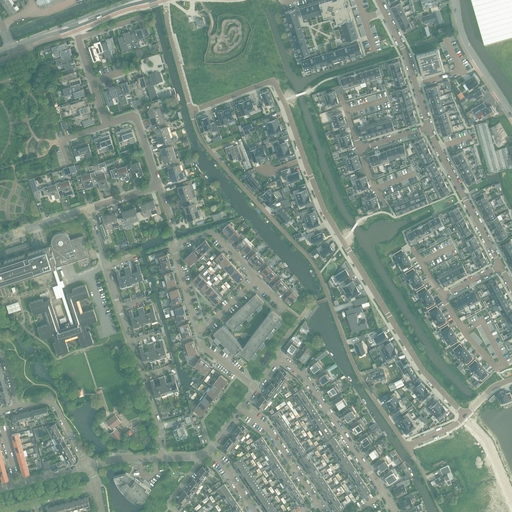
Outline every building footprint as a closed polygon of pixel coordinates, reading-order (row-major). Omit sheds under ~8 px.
[(7,0),(3,4),(6,9),(12,5),(14,3),(11,0),(7,0)] [(325,0),(319,2),(322,13),(324,17),(331,15),(332,16),(335,16),(337,23),(340,22),(352,18),(346,0),(325,0)] [(420,0),(423,9),(435,5),(433,0),(420,0)] [(511,0),(471,0),(484,43),(511,35),(511,0)] [(319,2),(314,4),(317,14),(322,13),(319,2)] [(400,2),(391,7),(393,12),(403,7),(400,2)] [(314,4),(309,5),(313,16),(317,14),(314,4)] [(12,5),(6,9),(10,15),(16,11),(19,9),(17,5),(14,7),(12,5)] [(309,5),(304,7),(308,17),(313,16),(309,5)] [(304,7),(299,9),(303,19),(308,17),(304,7)] [(403,7),(393,12),(396,17),(404,13),(406,12),(403,7)] [(295,9),(285,12),(286,17),(297,14),(295,9)] [(432,14),(423,17),(425,23),(435,20),(436,24),(442,22),(439,10),(432,12),(432,14)] [(404,13),(396,17),(398,22),(407,17),(404,13)] [(297,14),(286,17),(288,22),(298,19),(297,14)] [(199,17),(196,18),(198,27),(204,25),(202,19),(199,20),(199,17)] [(407,17),(398,22),(401,27),(409,22),(407,17)] [(352,18),(340,22),(342,27),(353,23),(351,19),(352,19),(352,18)] [(298,19),(288,22),(289,27),(300,24),(298,19)] [(409,22),(401,27),(403,32),(406,30),(407,32),(413,29),(412,27),(414,26),(411,21),(409,22)] [(353,23),(342,27),(344,32),(354,28),(353,23)] [(300,24),(289,27),(291,32),(301,28),(300,24)] [(427,26),(422,28),(424,37),(430,35),(427,26)] [(136,33),(130,35),(132,42),(134,48),(138,47),(140,46),(138,40),(149,37),(146,27),(144,28),(141,29),(141,28),(140,28),(138,29),(135,30),(136,33)] [(301,28),(291,32),(293,37),(303,34),(301,28)] [(354,28),(344,32),(345,36),(356,33),(354,28)] [(124,37),(118,39),(122,52),(128,50),(126,44),(132,42),(130,35),(129,32),(128,32),(126,33),(123,34),(124,37)] [(356,33),(345,36),(347,42),(357,38),(356,33)] [(303,34),(293,37),(294,42),(305,39),(303,34)] [(107,42),(101,44),(103,52),(105,58),(111,56),(109,50),(115,48),(112,37),(106,39),(107,42)] [(305,39),(294,42),(296,47),(306,44),(305,39)] [(97,54),(103,52),(101,44),(100,41),(94,43),(95,46),(89,48),(93,62),(99,60),(97,54)] [(60,52),(61,58),(62,58),(69,55),(72,54),(70,48),(67,49),(65,43),(51,48),(53,54),(60,52)] [(359,43),(353,45),(356,55),(362,53),(359,43)] [(306,44),(296,47),(297,52),(308,49),(306,44)] [(353,45),(347,46),(350,57),(356,55),(353,45)] [(347,46),(341,48),(345,59),(350,57),(347,46)] [(341,48),(336,50),(339,60),(345,59),(341,48)] [(308,49),(297,52),(299,58),(310,54),(308,49)] [(336,50),(330,52),(333,62),(339,60),(336,50)] [(419,58),(418,58),(420,66),(421,66),(422,69),(421,70),(422,73),(423,76),(431,74),(433,73),(433,75),(450,71),(448,63),(442,65),(442,64),(441,64),(440,61),(441,61),(439,52),(438,53),(437,50),(418,55),(419,58)] [(330,52),(324,54),(327,64),(333,62),(330,52)] [(324,54),(318,55),(322,66),(327,64),(324,54)] [(68,72),(74,70),(73,67),(76,66),(74,60),(71,61),(69,55),(62,58),(61,58),(55,60),(57,66),(64,64),(66,70),(67,69),(68,72)] [(318,55),(313,57),(316,68),(322,66),(318,55)] [(313,57),(307,59),(310,69),(316,68),(313,57)] [(307,59),(301,61),(304,71),(310,69),(307,59)] [(392,63),(387,64),(389,70),(390,70),(400,67),(398,61),(395,62),(395,61),(392,62),(392,63)] [(379,67),(373,68),(376,80),(382,78),(381,76),(380,73),(380,70),(379,67)] [(400,67),(390,70),(391,75),(393,75),(392,75),(402,72),(400,67)] [(373,68),(367,70),(371,81),(370,81),(371,82),(376,80),(373,68)] [(74,70),(68,72),(68,74),(61,76),(63,82),(69,80),(71,86),(78,84),(81,83),(79,77),(76,78),(74,70)] [(367,70),(362,72),(365,82),(370,81),(371,81),(367,70)] [(150,77),(145,79),(147,87),(150,97),(157,95),(153,85),(159,83),(159,81),(162,80),(160,72),(156,73),(149,75),(150,77)] [(362,72),(357,74),(360,84),(365,82),(362,72)] [(402,72),(392,75),(393,75),(394,80),(403,78),(402,72)] [(357,74),(351,75),(355,87),(360,85),(360,84),(357,74)] [(351,75),(346,77),(349,88),(355,87),(351,75)] [(132,83),(130,84),(132,90),(134,89),(137,97),(143,95),(141,89),(147,87),(145,79),(144,77),(142,77),(141,77),(140,78),(137,79),(138,81),(132,83)] [(346,77),(340,79),(343,90),(349,88),(346,77)] [(474,78),(466,83),(469,88),(467,89),(469,92),(473,90),(472,87),(478,83),(477,81),(478,81),(475,77),(475,78),(474,78)] [(394,80),(393,80),(395,86),(405,83),(403,78),(394,80)] [(121,87),(116,89),(118,96),(120,103),(121,106),(127,104),(126,101),(124,94),(130,92),(133,92),(132,90),(130,84),(128,85),(127,82),(125,83),(123,83),(120,84),(121,87)] [(80,90),(78,84),(71,86),(65,88),(67,94),(73,92),(75,98),(85,95),(83,89),(80,90)] [(436,86),(427,89),(428,94),(439,91),(440,91),(438,85),(436,86)] [(109,91),(104,93),(108,107),(114,105),(112,98),(118,96),(116,89),(115,86),(109,88),(109,91)] [(406,87),(395,90),(397,96),(398,96),(408,93),(406,87)] [(476,91),(468,96),(471,101),(475,98),(476,100),(484,95),(480,89),(476,92),(476,91)] [(326,90),(320,92),(323,101),(336,96),(334,90),(327,93),(326,90)] [(264,100),(261,101),(264,107),(273,103),(272,100),(273,100),(272,97),(271,98),(270,95),(271,94),(270,92),(269,92),(268,91),(262,94),(264,100)] [(439,91),(428,94),(430,99),(439,96),(439,97),(440,96),(439,91)] [(408,93),(398,96),(399,102),(410,98),(408,93)] [(336,96),(323,101),(324,101),(326,106),(325,106),(326,110),(332,108),(331,105),(338,102),(336,96)] [(439,96),(430,99),(431,104),(441,102),(439,97),(439,96)] [(410,98),(399,102),(401,107),(401,108),(411,105),(412,104),(410,98)] [(245,101),(244,101),(249,113),(250,113),(255,111),(258,110),(256,104),(253,105),(251,99),(245,101)] [(78,109),(80,115),(88,112),(91,112),(89,106),(86,107),(84,100),(70,105),(72,111),(78,109)] [(241,110),(237,111),(239,117),(249,113),(244,101),(243,100),(239,102),(239,103),(238,103),(241,110)] [(148,111),(150,118),(163,114),(163,113),(164,112),(164,111),(164,110),(164,109),(163,109),(162,108),(162,107),(161,104),(159,105),(158,102),(152,104),(154,109),(148,111)] [(441,102),(431,104),(433,110),(442,107),(442,106),(441,102)] [(401,107),(401,108),(402,113),(402,114),(413,110),(411,105),(401,108),(401,107)] [(442,107),(433,110),(435,115),(436,115),(436,114),(445,112),(445,111),(443,106),(442,106),(442,107)] [(478,106),(472,110),(475,115),(476,114),(479,119),(484,115),(486,117),(488,116),(489,117),(494,113),(493,112),(494,112),(494,111),(494,110),(492,106),(491,107),(490,106),(482,111),(481,110),(478,106)] [(224,110),(228,123),(238,119),(235,113),(232,114),(230,108),(224,110)] [(220,119),(216,120),(218,126),(228,123),(224,110),(223,110),(218,111),(218,112),(218,113),(220,119)] [(402,113),(401,114),(403,120),(404,120),(404,119),(415,116),(413,110),(402,114),(402,113)] [(333,111),(327,113),(329,117),(331,116),(333,121),(344,118),(342,112),(334,114),(333,111)] [(445,112),(436,114),(436,115),(438,120),(449,116),(448,111),(445,111),(445,112)] [(90,118),(88,112),(80,115),(74,117),(76,123),(82,121),(84,127),(95,123),(93,117),(90,118)] [(158,123),(159,126),(167,123),(166,120),(165,120),(165,119),(165,118),(165,115),(164,115),(163,114),(150,118),(152,125),(158,123)] [(202,118),(201,119),(206,131),(212,129),(213,131),(217,130),(214,121),(210,123),(208,116),(207,117),(206,116),(202,117),(202,118)] [(415,116),(404,119),(404,120),(406,125),(407,125),(410,124),(411,125),(414,124),(413,123),(416,122),(415,116)] [(449,116),(438,120),(439,125),(451,121),(449,116)] [(269,117),(263,119),(267,129),(279,125),(279,124),(277,118),(271,121),(269,117)] [(335,127),(332,128),(334,131),(339,129),(338,126),(346,124),(344,118),(333,121),(335,127)] [(391,118),(385,119),(389,131),(394,129),(391,118)] [(385,119),(380,121),(384,133),(389,131),(385,119)] [(380,121),(375,123),(379,134),(384,133),(380,121)] [(451,121),(439,125),(441,130),(452,126),(451,121)] [(505,170),(511,167),(511,145),(495,151),(487,121),(475,125),(488,173),(505,168),(505,170)] [(498,123),(491,127),(497,138),(495,139),(499,145),(506,141),(503,136),(506,135),(502,127),(502,126),(499,122),(497,123),(498,123)] [(155,130),(157,137),(169,133),(167,126),(168,126),(167,123),(159,126),(160,128),(155,130)] [(375,123),(370,124),(374,136),(379,134),(375,123)] [(370,124),(365,126),(368,137),(374,136),(370,124)] [(279,125),(267,129),(270,138),(276,136),(275,133),(282,131),(279,125)] [(365,126),(359,127),(360,130),(363,139),(368,137),(365,126)] [(452,126),(441,130),(443,135),(452,133),(454,132),(452,126)] [(131,143),(136,142),(131,128),(123,130),(123,129),(120,130),(121,131),(116,133),(119,142),(129,139),(131,143)] [(340,132),(334,134),(338,144),(351,139),(349,133),(341,136),(340,132)] [(165,145),(173,142),(178,140),(176,136),(171,138),(169,133),(157,137),(159,143),(164,142),(165,145)] [(109,151),(114,149),(109,135),(102,137),(101,136),(98,137),(99,138),(94,140),(97,149),(107,146),(109,151)] [(241,138),(238,140),(246,160),(243,161),(246,169),(252,167),(241,138)] [(422,138),(412,143),(414,149),(425,143),(422,138)] [(351,139),(338,144),(340,149),(341,153),(346,151),(345,148),(353,145),(351,139)] [(278,141),(272,143),(276,153),(289,148),(288,148),(286,142),(280,144),(278,141)] [(77,145),(72,147),(75,157),(81,155),(85,153),(87,158),(92,156),(87,142),(79,144),(79,143),(76,144),(77,145)] [(160,149),(162,156),(174,152),(172,146),(174,145),(173,142),(165,145),(166,147),(160,149)] [(425,143),(414,149),(417,154),(428,148),(425,143)] [(233,145),(226,148),(228,155),(229,154),(231,160),(232,159),(233,160),(234,159),(233,159),(236,158),(237,157),(238,158),(239,161),(242,160),(237,145),(233,147),(233,145)] [(403,145),(397,147),(400,156),(401,158),(407,156),(406,153),(405,150),(403,145)] [(255,146),(249,148),(250,150),(251,154),(254,161),(260,159),(255,146)] [(255,146),(260,159),(260,158),(266,156),(262,146),(256,148),(255,146)] [(397,147),(392,148),(394,158),(400,156),(397,147)] [(289,148),(276,153),(280,162),(286,160),(284,157),(291,154),(289,148)] [(392,148),(386,150),(386,151),(388,159),(389,159),(394,158),(392,148)] [(428,148),(417,154),(420,159),(421,158),(430,153),(428,148)] [(461,151),(452,156),(455,161),(466,155),(463,150),(461,151)] [(386,151),(380,153),(384,164),(390,162),(389,159),(388,159),(386,151)] [(170,161),(171,164),(179,161),(178,158),(176,159),(174,152),(162,156),(164,163),(170,161)] [(380,153),(374,154),(378,166),(384,164),(380,153)] [(430,153),(421,158),(424,163),(433,158),(430,153)] [(348,154),(342,156),(344,159),(345,159),(346,164),(359,160),(357,154),(349,157),(348,154)] [(374,154),(368,156),(372,168),(378,166),(374,154)] [(466,155),(455,161),(458,166),(468,160),(466,155)] [(359,160),(346,164),(348,170),(347,170),(348,174),(354,172),(353,169),(361,166),(359,160)] [(468,160),(458,166),(460,170),(470,165),(470,166),(471,165),(468,160)] [(167,168),(169,175),(181,171),(179,164),(180,164),(179,161),(171,164),(172,166),(167,168)] [(433,161),(424,166),(427,171),(436,166),(433,161)] [(130,164),(125,166),(126,166),(128,173),(132,172),(133,174),(137,172),(138,177),(143,175),(139,162),(130,165),(130,164)] [(470,165),(460,170),(463,175),(472,170),(470,166),(470,165)] [(112,170),(110,171),(112,178),(114,178),(119,176),(120,178),(124,177),(125,181),(130,180),(128,173),(126,166),(125,166),(117,169),(117,168),(112,170)] [(436,166),(427,171),(429,176),(439,171),(436,166)] [(289,168),(281,172),(283,178),(286,177),(288,183),(300,178),(298,172),(292,174),(289,168)] [(182,170),(181,171),(169,175),(172,181),(177,180),(178,183),(186,180),(185,177),(185,176),(186,175),(185,173),(185,172),(183,171),(182,170)] [(472,170),(463,175),(465,180),(475,175),(472,170)] [(439,171),(429,176),(432,181),(442,176),(439,171)] [(94,172),(90,173),(93,185),(98,183),(100,190),(109,187),(104,173),(96,176),(94,172)] [(81,175),(76,177),(79,184),(83,183),(85,189),(94,186),(93,185),(90,173),(81,176),(81,175)] [(247,179),(246,180),(253,188),(254,187),(256,189),(259,186),(258,184),(259,183),(251,175),(250,176),(250,175),(249,176),(246,178),(247,179)] [(357,175),(351,177),(352,180),(355,179),(356,185),(367,181),(365,175),(358,178),(357,175)] [(475,175),(465,180),(468,185),(476,181),(478,180),(475,175)] [(432,181),(431,182),(434,187),(444,181),(442,176),(432,181)] [(34,178),(29,180),(32,189),(34,194),(35,198),(40,196),(39,194),(38,191),(42,190),(42,188),(38,189),(34,178)] [(59,182),(55,184),(55,185),(57,191),(59,191),(62,190),(62,192),(64,196),(68,195),(70,194),(73,193),(69,180),(60,183),(59,182)] [(177,188),(179,195),(191,191),(189,185),(191,184),(190,181),(182,183),(183,186),(177,188)] [(354,185),(354,186),(357,195),(363,193),(362,190),(369,187),(367,181),(356,185),(354,185)] [(444,181),(434,187),(436,192),(447,186),(444,181)] [(47,186),(42,188),(42,190),(44,194),(44,196),(49,194),(50,196),(54,194),(55,199),(60,198),(58,194),(57,191),(55,185),(47,187),(47,186)] [(447,186),(436,192),(439,197),(442,196),(444,195),(445,196),(447,194),(447,193),(450,192),(447,186)] [(261,196),(260,197),(264,201),(265,200),(265,201),(275,192),(275,191),(273,193),(269,188),(261,196)] [(298,189),(292,191),(296,200),(308,195),(306,189),(300,192),(298,189)] [(188,199),(189,202),(197,200),(194,190),(191,191),(179,195),(181,201),(188,199)] [(424,191),(418,193),(419,196),(423,204),(428,202),(427,200),(426,197),(425,194),(424,191)] [(477,195),(474,197),(477,202),(487,197),(488,197),(485,191),(480,194),(479,193),(477,194),(477,195)] [(275,192),(265,201),(270,205),(279,196),(275,192)] [(308,195),(296,200),(299,209),(305,207),(304,204),(311,202),(308,195)] [(367,195),(361,197),(363,201),(365,200),(367,205),(378,202),(376,196),(368,198),(367,195)] [(419,196),(414,198),(418,206),(423,204),(419,196)] [(487,197),(477,202),(479,207),(489,202),(489,201),(487,197)] [(414,198),(409,200),(413,208),(418,206),(414,198)] [(404,199),(398,201),(403,213),(408,211),(404,202),(405,201),(404,199)] [(154,200),(147,203),(150,215),(157,212),(158,215),(161,214),(159,205),(156,206),(154,200)] [(184,207),(186,214),(198,210),(196,203),(198,202),(197,200),(189,202),(190,205),(184,207)] [(405,201),(404,202),(408,211),(413,208),(409,200),(405,201)] [(398,201),(393,203),(395,209),(394,209),(395,212),(396,212),(398,215),(403,213),(398,201)] [(489,202),(479,207),(482,211),(491,207),(493,206),(490,201),(489,201),(489,202)] [(369,211),(366,212),(368,215),(373,213),(372,210),(380,207),(378,204),(378,202),(367,205),(367,207),(369,211)] [(142,211),(139,212),(142,220),(146,219),(145,216),(150,215),(147,203),(140,205),(142,211)] [(452,209),(449,211),(451,216),(452,216),(460,212),(457,206),(454,208),(454,207),(451,208),(452,209)] [(491,207),(482,211),(485,217),(493,212),(491,207)] [(135,208),(128,210),(132,222),(139,220),(139,221),(142,220),(139,212),(137,213),(135,208)] [(198,210),(186,214),(188,220),(194,218),(195,221),(203,218),(200,209),(198,210)] [(282,209),(277,214),(282,219),(281,220),(283,222),(283,221),(284,222),(285,221),(285,222),(287,223),(289,220),(290,220),(289,218),(289,217),(282,209)] [(123,217),(120,218),(123,226),(126,225),(126,224),(132,222),(128,210),(122,212),(123,217)] [(307,211),(301,213),(302,216),(305,223),(317,217),(315,212),(308,214),(307,211)] [(451,216),(449,217),(452,223),(454,222),(454,221),(463,217),(460,212),(452,216),(451,216)] [(493,212),(485,217),(487,221),(489,221),(496,217),(493,212)] [(116,213),(109,215),(112,227),(118,225),(120,230),(124,228),(123,226),(120,218),(118,219),(116,213)] [(106,229),(112,227),(109,215),(102,217),(105,223),(100,225),(106,242),(110,241),(108,235),(106,229)] [(439,216),(433,219),(438,228),(443,225),(442,221),(439,216)] [(496,217),(489,221),(491,225),(500,221),(499,221),(497,216),(496,217)] [(317,217),(305,223),(308,232),(314,229),(313,226),(316,225),(319,224),(319,223),(317,218),(317,217)] [(463,217),(454,221),(454,222),(457,226),(465,222),(463,217)] [(427,222),(428,222),(432,231),(433,231),(438,228),(433,219),(427,222)] [(500,221),(491,225),(494,230),(504,224),(502,220),(500,221)] [(223,232),(228,237),(235,230),(231,226),(233,225),(230,222),(227,225),(227,224),(223,226),(224,228),(225,227),(227,229),(223,232)] [(428,222),(422,225),(428,236),(434,233),(433,231),(432,231),(428,222)] [(457,226),(456,227),(459,232),(468,227),(465,222),(457,226)] [(504,224),(494,230),(496,235),(505,230),(507,229),(504,224)] [(422,225),(417,228),(423,238),(428,236),(422,225)] [(468,227),(459,232),(461,237),(471,232),(468,227)] [(417,228),(412,231),(417,240),(417,241),(423,238),(417,228)] [(235,239),(237,241),(243,235),(240,233),(239,234),(235,230),(228,237),(232,242),(235,239)] [(505,230),(496,235),(499,240),(507,235),(505,230)] [(412,231),(406,234),(408,237),(407,237),(408,240),(409,239),(411,243),(417,240),(412,231)] [(51,245),(0,261),(0,285),(52,268),(58,285),(53,287),(56,299),(62,297),(71,325),(74,324),(62,287),(65,287),(63,280),(60,281),(55,267),(56,267),(61,266),(90,256),(83,235),(70,239),(69,237),(67,234),(64,233),(62,232),(59,232),(56,233),(54,235),(52,237),(51,240),(51,242),(51,245)] [(314,232),(305,235),(306,239),(309,238),(311,244),(313,244),(324,239),(323,238),(325,238),(323,233),(322,234),(321,233),(319,234),(315,235),(314,232)] [(236,246),(240,250),(247,243),(244,239),(245,238),(243,235),(237,241),(239,243),(236,246)] [(474,235),(464,240),(467,246),(477,241),(474,235)] [(211,246),(208,243),(205,240),(201,244),(207,250),(211,246)] [(128,241),(118,244),(120,250),(130,247),(129,245),(128,241)] [(477,241),(467,246),(470,251),(479,247),(479,246),(477,241)] [(511,243),(510,241),(501,246),(503,251),(511,246),(511,243)] [(248,252),(249,254),(255,249),(253,246),(251,247),(247,243),(240,250),(244,255),(248,252)] [(201,244),(197,247),(203,254),(207,250),(201,244)] [(316,248),(310,252),(312,256),(318,252),(322,258),(330,252),(331,253),(333,252),(332,251),(333,250),(332,249),(333,249),(331,245),(330,245),(329,244),(323,248),(321,245),(317,247),(316,248)] [(511,246),(503,251),(506,256),(511,252),(511,246)] [(197,247),(193,251),(199,258),(200,259),(204,255),(203,254),(197,247)] [(470,251),(469,252),(472,257),(482,252),(479,247),(470,251)] [(248,259),(252,263),(260,256),(256,252),(257,251),(255,249),(249,254),(251,256),(248,259)] [(401,249),(393,254),(399,262),(408,257),(406,254),(405,254),(401,249)] [(193,251),(189,255),(195,261),(199,258),(193,251)] [(472,257),(471,257),(474,263),(475,263),(475,262),(485,257),(482,252),(472,257)] [(158,258),(159,263),(169,260),(167,254),(163,255),(162,253),(155,255),(156,258),(158,258)] [(213,261),(217,265),(225,257),(222,253),(213,261)] [(191,265),(195,261),(189,255),(185,259),(191,265)] [(262,267),(267,262),(268,261),(261,255),(260,256),(252,263),(256,268),(260,265),(262,267)] [(220,269),(223,267),(229,261),(225,257),(217,265),(216,265),(220,269)] [(408,257),(399,262),(402,268),(406,266),(408,269),(412,266),(409,261),(410,260),(408,257)] [(485,257),(475,262),(475,263),(478,268),(488,263),(485,257)] [(159,269),(160,272),(167,270),(167,267),(171,266),(169,260),(159,263),(161,269),(159,269)] [(223,267),(226,271),(233,265),(229,261),(223,267)] [(260,272),(264,277),(272,270),(268,265),(269,264),(267,262),(262,267),(264,269),(260,272)] [(138,271),(135,272),(138,281),(143,279),(144,279),(144,278),(138,263),(136,264),(138,271)] [(462,264),(457,267),(462,276),(467,274),(462,264)] [(226,271),(230,275),(237,269),(233,265),(226,271)] [(130,266),(127,267),(132,283),(133,284),(133,286),(139,284),(138,281),(135,272),(132,273),(130,266)] [(126,275),(124,276),(127,286),(133,284),(132,283),(127,267),(124,268),(126,275)] [(413,267),(405,272),(410,281),(419,275),(417,272),(416,273),(413,267)] [(453,269),(452,269),(457,279),(462,276),(457,267),(453,269)] [(452,268),(447,271),(453,281),(457,279),(452,269),(453,269),(452,268)] [(118,269),(115,270),(121,288),(127,286),(124,276),(121,277),(118,269)] [(230,275),(234,279),(240,273),(237,269),(230,275)] [(345,269),(334,276),(339,285),(345,282),(343,279),(349,275),(345,269)] [(163,275),(164,280),(174,277),(172,271),(168,273),(167,270),(160,272),(161,275),(163,275)] [(272,278),(274,280),(279,275),(277,273),(276,274),(272,270),(264,277),(269,281),(272,278)] [(447,271),(442,273),(448,284),(453,281),(447,271)] [(193,280),(196,284),(205,276),(201,272),(193,280)] [(244,277),(240,273),(234,279),(237,283),(244,277)] [(442,273),(437,276),(443,286),(448,284),(442,273)] [(272,285),(277,290),(284,283),(280,279),(282,277),(279,275),(274,280),(276,282),(272,285)] [(419,275),(410,281),(415,290),(424,285),(420,279),(421,279),(419,275)] [(196,284),(200,288),(208,280),(205,276),(196,284)] [(164,286),(165,289),(173,287),(172,285),(176,283),(174,277),(164,280),(166,286),(164,286)] [(489,282),(485,284),(488,290),(498,284),(495,279),(493,280),(492,280),(489,282)] [(200,288),(204,292),(212,284),(208,280),(200,288)] [(345,282),(339,285),(344,294),(356,287),(356,286),(352,281),(346,284),(345,282)] [(284,291),(286,293),(292,288),(289,286),(288,287),(284,283),(277,290),(281,294),(284,291)] [(66,327),(60,329),(50,299),(43,301),(42,298),(29,303),(33,314),(46,310),(50,323),(37,327),(41,339),(54,335),(56,341),(53,342),(57,355),(69,351),(65,339),(78,334),(82,347),(94,343),(89,330),(87,331),(85,325),(97,320),(93,309),(81,313),(77,300),(89,296),(85,284),(72,289),(73,291),(66,293),(76,323),(74,324),(71,325),(70,326),(69,322),(65,323),(66,327)] [(204,292),(208,296),(216,288),(212,284),(204,292)] [(498,284),(488,290),(489,291),(491,295),(500,290),(498,285),(498,284)] [(294,286),(292,288),(286,293),(288,295),(285,298),(289,303),(292,300),(296,296),(297,296),(297,297),(299,295),(297,292),(298,291),(294,286)] [(425,286),(416,291),(422,300),(431,294),(429,291),(428,291),(425,286)] [(168,292),(170,298),(179,295),(178,289),(173,290),(173,287),(165,289),(166,293),(168,292)] [(356,287),(344,294),(347,298),(349,302),(353,300),(355,300),(356,300),(354,296),(353,296),(359,292),(356,287)] [(208,296),(211,300),(219,292),(216,288),(208,296)] [(474,290),(469,293),(474,304),(480,301),(477,297),(474,290)] [(500,290),(491,295),(492,294),(494,299),(503,295),(500,290)] [(215,304),(218,301),(223,296),(219,292),(211,300),(215,304)] [(469,293),(464,296),(469,305),(469,306),(474,304),(469,293)] [(233,330),(264,302),(256,294),(226,322),(233,330)] [(431,294),(422,300),(427,309),(435,304),(432,298),(433,298),(431,294)] [(170,304),(171,307),(178,305),(177,302),(181,301),(179,295),(170,298),(171,303),(170,304)] [(503,295),(494,299),(497,304),(495,305),(506,300),(503,295)] [(459,298),(464,308),(469,305),(464,296),(459,298)] [(355,300),(353,300),(355,306),(367,302),(366,297),(356,300),(355,300)] [(459,298),(453,301),(454,303),(454,304),(456,307),(457,308),(459,312),(464,309),(459,298)] [(506,300),(495,305),(498,310),(508,305),(506,300)] [(18,302),(6,305),(9,313),(21,310),(18,302)] [(151,312),(148,313),(151,322),(152,323),(158,321),(157,320),(160,320),(158,314),(155,314),(152,303),(149,304),(151,312)] [(173,309),(175,315),(185,312),(183,306),(179,307),(178,305),(171,307),(172,310),(173,309)] [(436,305),(428,310),(433,319),(442,313),(440,310),(439,310),(436,305)] [(508,305),(498,310),(498,311),(499,310),(501,315),(511,310),(508,305)] [(143,306),(140,307),(145,323),(151,322),(148,313),(145,314),(143,306)] [(350,310),(346,311),(347,316),(348,316),(351,327),(352,333),(368,328),(366,323),(357,326),(356,323),(356,319),(356,315),(355,314),(362,311),(361,306),(352,309),(352,308),(349,309),(350,310)] [(140,315),(137,316),(140,325),(145,323),(140,307),(137,308),(140,315)] [(132,310),(129,311),(134,329),(140,327),(140,325),(137,316),(134,317),(132,310)] [(249,359),(281,317),(272,310),(243,349),(222,326),(213,333),(232,353),(233,351),(238,356),(240,353),(249,359)] [(511,311),(502,317),(503,318),(505,322),(511,318),(511,311)] [(175,321),(176,324),(183,322),(182,319),(186,318),(185,312),(175,315),(177,320),(175,321)] [(442,313),(433,319),(434,320),(439,327),(447,322),(443,317),(444,316),(444,315),(442,313)] [(178,326),(180,332),(190,329),(188,323),(184,324),(183,322),(176,324),(177,327),(178,326)] [(448,324),(439,329),(445,337),(454,332),(452,328),(451,329),(448,324)] [(180,338),(181,341),(188,339),(187,336),(192,335),(190,329),(180,332),(182,337),(180,338)] [(371,335),(370,336),(372,339),(375,345),(378,343),(387,338),(383,331),(378,335),(377,334),(376,332),(371,335)] [(454,332),(445,337),(450,346),(458,341),(455,336),(456,335),(454,332)] [(287,350),(293,354),(293,353),(294,354),(297,351),(296,350),(301,343),(300,342),(294,337),(292,337),(285,347),(287,349),(287,350)] [(161,347),(159,348),(162,358),(168,356),(162,339),(159,340),(161,347)] [(189,342),(188,339),(181,341),(182,344),(184,344),(185,349),(195,346),(193,340),(189,342)] [(153,341),(151,342),(156,358),(156,359),(156,360),(162,358),(159,348),(155,349),(153,341)] [(150,351),(147,351),(150,360),(156,359),(156,358),(151,342),(148,343),(150,351)] [(361,342),(354,344),(358,354),(365,352),(361,342)] [(383,344),(377,347),(383,355),(394,348),(390,343),(385,346),(383,344)] [(460,343),(452,350),(455,352),(453,354),(458,359),(467,350),(465,347),(464,348),(460,343)] [(144,362),(150,360),(147,351),(145,352),(142,345),(139,346),(144,362)] [(185,355),(187,362),(194,358),(192,354),(197,352),(195,346),(185,349),(187,355),(185,355)] [(386,361),(381,364),(382,366),(388,364),(394,362),(392,358),(397,354),(397,353),(398,352),(395,348),(394,349),(394,348),(383,355),(386,361)] [(304,363),(310,355),(309,354),(310,352),(306,349),(305,351),(302,349),(297,356),(299,358),(299,359),(304,363)] [(467,350),(458,359),(460,357),(466,365),(474,358),(469,353),(470,353),(467,350)] [(194,366),(199,369),(205,361),(200,357),(197,361),(194,358),(187,362),(193,367),(194,366)] [(322,363),(320,361),(319,360),(317,361),(315,358),(308,364),(310,367),(309,367),(314,373),(322,366),(320,365),(322,363)] [(475,359),(468,366),(474,373),(482,366),(480,363),(479,364),(475,359)] [(400,360),(395,361),(397,366),(398,366),(404,375),(407,372),(411,378),(415,376),(414,374),(415,374),(413,372),(410,367),(409,365),(408,363),(404,366),(400,360)] [(210,365),(205,361),(199,369),(204,372),(202,374),(205,376),(210,370),(207,368),(210,365)] [(482,366),(474,373),(481,381),(489,374),(484,369),(485,369),(482,366)] [(325,370),(320,373),(319,374),(317,375),(319,378),(318,378),(322,384),(330,379),(329,377),(331,376),(326,369),(325,370)] [(280,371),(277,375),(285,381),(290,374),(284,370),(282,372),(280,371)] [(384,370),(371,374),(374,381),(386,377),(384,370)] [(172,382),(170,382),(173,391),(174,392),(179,391),(173,373),(170,374),(172,382)] [(221,375),(217,379),(224,385),(228,380),(221,375)] [(276,380),(275,382),(280,387),(285,381),(277,375),(274,378),(276,380)] [(164,376),(162,377),(167,395),(168,394),(167,393),(173,391),(170,382),(166,383),(164,376)] [(161,385),(158,386),(162,396),(167,395),(162,377),(158,378),(161,385)] [(157,398),(162,396),(158,386),(155,387),(153,379),(150,380),(155,397),(156,397),(157,398)] [(217,379),(214,384),(221,389),(224,385),(217,379)] [(401,379),(394,382),(397,388),(404,385),(401,379)] [(337,389),(339,388),(335,381),(325,387),(327,390),(326,391),(330,397),(339,391),(337,389)] [(271,383),(268,387),(276,393),(280,387),(275,382),(273,384),(271,383)] [(394,382),(388,385),(391,391),(393,390),(397,388),(394,382)] [(414,385),(409,390),(412,392),(413,391),(417,395),(416,397),(425,388),(425,387),(425,388),(421,383),(416,388),(414,385)] [(214,384),(211,388),(218,393),(221,389),(214,384)] [(209,387),(206,391),(214,398),(218,393),(211,388),(209,387)] [(267,392),(266,394),(271,399),(276,393),(268,387),(265,390),(267,392)] [(425,388),(416,397),(423,404),(424,403),(426,401),(427,399),(425,397),(430,392),(425,388)] [(293,394),(297,399),(305,394),(302,389),(293,394)] [(499,396),(498,396),(499,400),(500,400),(502,405),(511,400),(511,393),(511,394),(510,392),(506,393),(505,390),(503,391),(503,390),(499,392),(500,392),(498,393),(499,396)] [(206,391),(203,395),(211,402),(214,398),(206,391)] [(391,398),(385,402),(389,407),(389,408),(400,400),(398,401),(394,396),(396,395),(394,392),(389,396),(391,398)] [(262,395),(259,398),(267,404),(271,399),(266,394),(264,396),(262,395)] [(297,399),(300,404),(308,399),(305,394),(297,399)] [(199,400),(201,401),(208,406),(211,402),(203,395),(199,400)] [(347,404),(347,401),(345,397),(343,398),(341,395),(334,400),(336,403),(335,403),(339,409),(347,404)] [(262,411),(267,404),(259,398),(256,402),(258,404),(256,406),(262,411)] [(300,404),(304,409),(312,404),(308,399),(300,404)] [(400,400),(389,408),(393,413),(398,409),(401,412),(406,409),(400,400)] [(201,401),(197,405),(205,411),(208,406),(201,401)] [(431,404),(426,408),(433,415),(443,406),(442,406),(438,401),(433,406),(431,404)] [(304,409),(307,414),(315,409),(312,404),(304,409)] [(201,415),(205,411),(197,405),(194,410),(195,410),(193,412),(197,415),(199,413),(201,415)] [(354,414),(356,413),(351,406),(342,412),(344,415),(343,416),(347,422),(355,416),(354,414)] [(443,406),(433,415),(440,422),(444,418),(442,415),(447,411),(443,406)] [(271,416),(274,420),(282,415),(284,414),(281,409),(279,411),(278,411),(271,416)] [(307,414),(310,419),(318,414),(315,409),(307,414)] [(404,418),(399,422),(402,427),(402,428),(403,428),(413,420),(408,412),(403,416),(404,418)] [(174,424),(175,429),(174,429),(175,434),(177,434),(178,438),(187,436),(183,424),(193,422),(191,414),(184,416),(185,420),(174,424)] [(310,419),(314,424),(322,419),(318,414),(310,419)] [(13,423),(17,422),(19,430),(21,429),(20,425),(19,422),(17,415),(12,416),(13,423)] [(274,420),(277,425),(285,420),(282,415),(274,420)] [(112,429),(113,431),(110,434),(116,442),(123,437),(116,429),(114,427),(121,422),(116,416),(107,423),(112,429)] [(280,429),(288,424),(290,423),(287,419),(285,420),(277,425),(280,429)] [(314,424),(317,429),(325,424),(322,419),(314,424)] [(362,427),(364,426),(360,419),(350,425),(352,428),(351,428),(355,434),(364,428),(362,427)] [(413,420),(403,428),(406,433),(412,429),(414,432),(422,427),(419,424),(417,425),(413,420)] [(45,426),(48,433),(57,428),(55,424),(54,424),(50,426),(49,425),(45,426)] [(280,429),(283,434),(291,429),(288,424),(280,429)] [(317,429),(320,434),(328,429),(325,424),(317,429)] [(238,426),(235,430),(243,436),(245,437),(250,431),(248,430),(248,429),(242,425),(240,427),(238,426)] [(48,433),(51,438),(60,433),(57,428),(48,433)] [(283,434),(286,438),(294,433),(291,429),(283,434)] [(328,429),(320,434),(324,440),(332,434),(328,429)] [(234,435),(233,437),(239,442),(243,436),(235,430),(232,433),(234,435)] [(464,431),(458,434),(463,443),(468,440),(467,437),(468,437),(466,434),(465,434),(464,431)] [(360,441),(362,444),(364,446),(372,441),(371,439),(372,438),(370,434),(368,435),(366,432),(362,435),(360,437),(359,437),(361,440),(360,441)] [(52,439),(54,443),(63,438),(60,433),(51,438),(52,439)] [(286,438),(289,443),(297,438),(294,433),(286,438)] [(458,434),(453,436),(458,446),(463,443),(458,434)] [(254,441),(257,446),(265,441),(262,436),(254,441)] [(325,442),(329,447),(337,441),(333,436),(325,442)] [(453,436),(447,439),(452,448),(458,446),(453,436)] [(229,438),(226,442),(234,448),(239,442),(233,437),(231,439),(229,438)] [(57,443),(60,447),(66,444),(63,438),(54,443),(55,444),(57,443)] [(289,443),(292,447),(300,442),(297,438),(289,443)] [(257,446),(260,450),(268,445),(265,441),(257,446)] [(329,447),(332,452),(340,446),(337,441),(329,447)] [(229,454),(234,448),(226,442),(223,445),(225,447),(224,449),(229,454)] [(292,447),(295,452),(303,447),(300,442),(292,447)] [(60,451),(61,453),(69,449),(66,444),(60,447),(60,448),(56,451),(57,453),(60,451)] [(260,450),(263,455),(271,450),(268,445),(260,450)] [(379,452),(381,450),(378,446),(376,448),(375,445),(367,450),(369,453),(368,453),(372,459),(380,453),(379,452)] [(435,445),(430,448),(435,459),(443,455),(441,449),(437,450),(435,445)] [(332,452),(335,457),(343,451),(340,446),(332,452)] [(306,451),(303,447),(295,452),(298,456),(306,451)] [(426,455),(423,457),(426,463),(435,459),(430,448),(424,450),(426,455)] [(60,456),(62,459),(72,454),(69,449),(61,453),(62,454),(60,456)] [(475,449),(469,452),(473,461),(484,456),(482,451),(477,453),(475,449)] [(263,455),(266,459),(274,454),(271,450),(263,455)] [(335,457),(339,462),(347,456),(343,451),(335,457)] [(307,453),(300,458),(303,463),(310,458),(312,457),(309,452),(307,453)] [(75,459),(72,454),(62,459),(63,461),(66,459),(69,463),(75,459)] [(266,459),(269,464),(277,459),(274,454),(266,459)] [(339,462),(342,467),(350,461),(347,456),(339,462)] [(385,456),(375,462),(377,465),(376,465),(380,471),(389,466),(387,464),(389,463),(385,456)] [(484,456),(473,461),(477,470),(483,467),(481,464),(487,462),(484,456)] [(303,463),(306,468),(313,463),(315,461),(312,457),(310,458),(303,463)] [(233,463),(236,467),(244,462),(240,458),(233,463)] [(269,464),(272,468),(280,463),(277,459),(269,464)] [(342,467),(345,472),(353,466),(350,461),(342,467)] [(236,467),(239,472),(247,467),(244,462),(236,467)] [(283,468),(280,463),(272,468),(273,469),(270,470),(273,475),(274,474),(276,473),(283,468)] [(306,468),(309,472),(316,467),(313,463),(306,468)] [(440,477),(435,480),(439,486),(446,482),(450,480),(447,473),(451,471),(448,465),(440,469),(443,475),(439,477),(440,477)] [(199,470),(207,476),(212,470),(206,466),(204,468),(202,466),(199,470)] [(345,472),(349,477),(357,471),(353,466),(345,472)] [(239,472),(242,476),(250,471),(247,467),(239,472)] [(309,472),(312,477),(319,472),(316,467),(309,472)] [(277,479),(279,478),(286,473),(283,468),(276,473),(274,474),(277,479)] [(207,476),(199,470),(196,474),(199,476),(197,478),(203,482),(207,476)] [(396,476),(397,475),(395,471),(393,472),(391,470),(384,475),(386,477),(385,478),(389,484),(397,478),(396,476)] [(242,476),(245,481),(253,476),(250,471),(242,476)] [(312,477),(315,481),(322,476),(324,475),(321,471),(319,472),(312,477)] [(349,477),(352,482),(360,476),(357,471),(349,477)] [(123,491),(126,494),(135,501),(141,502),(143,499),(151,489),(142,482),(143,481),(140,478),(138,480),(137,478),(136,479),(129,474),(127,472),(122,474),(114,476),(115,480),(117,484),(120,488),(123,491)] [(279,478),(282,482),(289,477),(286,473),(279,478)] [(486,473),(481,475),(484,484),(496,479),(493,474),(488,476),(486,473)] [(245,481),(248,485),(256,480),(253,476),(245,481)] [(315,481),(318,486),(325,481),(322,476),(315,481)] [(352,482),(350,483),(353,488),(355,487),(363,481),(360,476),(352,482)] [(282,488),(285,486),(292,481),(289,477),(282,482),(279,483),(282,488)] [(203,482),(197,478),(195,480),(193,478),(190,482),(198,488),(203,482)] [(496,479),(484,484),(488,493),(494,491),(493,487),(498,485),(496,479)] [(248,485),(251,490),(259,485),(256,480),(248,485)] [(393,489),(397,497),(407,492),(403,485),(407,483),(406,480),(398,484),(399,486),(393,489)] [(285,486),(288,491),(295,486),(292,481),(285,486)] [(318,486),(321,490),(328,485),(325,481),(318,486)] [(355,487),(359,492),(367,486),(363,481),(355,487)] [(189,488),(188,490),(194,494),(198,488),(190,482),(187,486),(189,488)] [(217,489),(220,493),(227,488),(224,484),(217,489)] [(251,490),(254,494),(262,489),(259,485),(251,490)] [(321,490),(324,495),(331,490),(328,485),(321,490)] [(288,491),(291,495),(298,490),(295,486),(288,491)] [(370,492),(367,486),(359,492),(362,497),(370,492)] [(220,493),(223,498),(230,493),(227,488),(220,493)] [(254,494),(257,499),(265,494),(262,489),(254,494)] [(181,494),(189,500),(194,494),(188,490),(186,492),(184,490),(181,494)] [(291,495),(294,500),(301,495),(298,490),(291,495)] [(324,495),(327,499),(334,494),(331,490),(324,495)] [(411,499),(414,497),(412,492),(404,496),(406,499),(399,502),(400,503),(399,504),(400,506),(401,506),(403,510),(413,505),(410,500),(411,499)] [(223,498),(226,502),(233,497),(230,493),(223,498)] [(189,500),(181,494),(178,498),(180,499),(179,502),(184,506),(189,500)] [(257,499),(260,503),(268,498),(265,494),(257,499)] [(327,499),(330,504),(337,499),(334,494),(327,499)] [(304,500),(301,495),(294,500),(297,505),(304,500)] [(496,495),(490,498),(494,507),(505,502),(503,496),(497,499),(496,495)] [(87,496),(81,498),(83,506),(84,510),(90,508),(87,496)] [(456,496),(447,500),(449,506),(459,501),(456,496)] [(226,502),(229,507),(236,502),(233,497),(226,502)] [(260,503),(263,508),(271,503),(268,498),(260,503)] [(330,504),(333,508),(340,503),(337,499),(330,504)] [(75,500),(70,501),(72,509),(71,509),(71,511),(75,511),(78,511),(77,508),(78,507),(75,500)] [(459,501),(449,506),(452,511),(461,507),(459,501)] [(229,507),(232,511),(239,506),(236,502),(229,507)] [(340,503),(333,508),(335,511),(337,511),(345,507),(342,502),(340,503)] [(505,502),(494,507),(496,511),(503,511),(502,510),(508,508),(505,502)] [(64,503),(58,504),(60,511),(61,511),(62,511),(65,511),(66,511),(64,503)] [(263,508),(266,511),(267,511),(274,508),(271,503),(263,508)]
